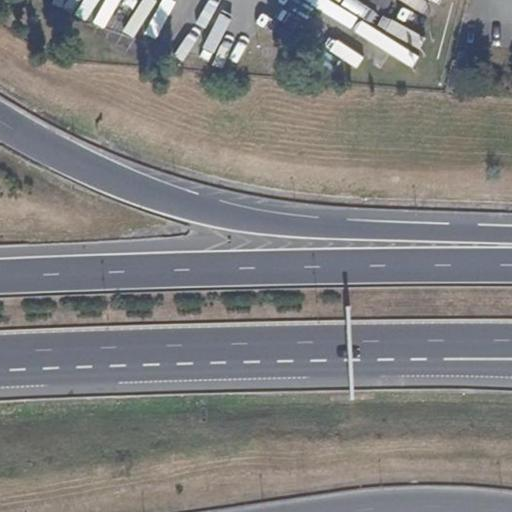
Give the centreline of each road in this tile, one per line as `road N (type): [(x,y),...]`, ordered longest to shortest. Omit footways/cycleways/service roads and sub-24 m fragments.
road 1 (trunk): [(511,234),(322,231),(254,221),(125,186),(0,122)]
road 2 (trunk): [(511,265),(0,277)]
road 3 (trunk): [(0,368),(448,350)]
